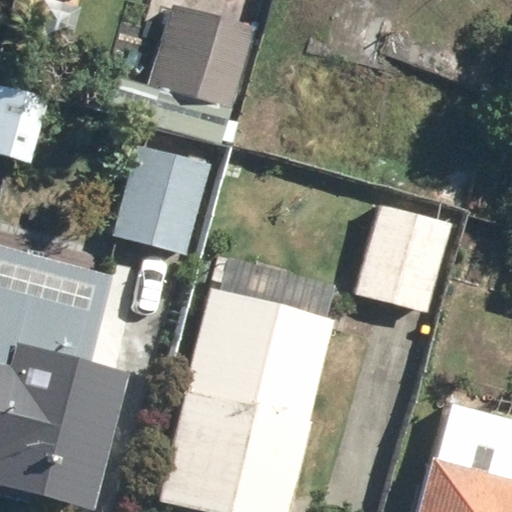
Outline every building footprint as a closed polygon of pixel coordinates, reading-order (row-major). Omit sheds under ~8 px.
[(248,17),(171,3),(155,91),(232,105),(248,17)] [(54,96),(0,82),(0,152),(37,162),(54,96)] [(209,158),(134,141),(112,236),(187,253),(209,158)] [(463,228),(377,202),(349,295),(436,320),(463,228)] [(0,484),(94,508),(128,373),(91,363),(114,273),(0,243),(0,484)] [(206,283),(154,495),(224,511),(280,511),(330,314),(206,283)] [(511,511),(511,418),(449,402),(435,454),(431,453),(414,511),(511,511)]
